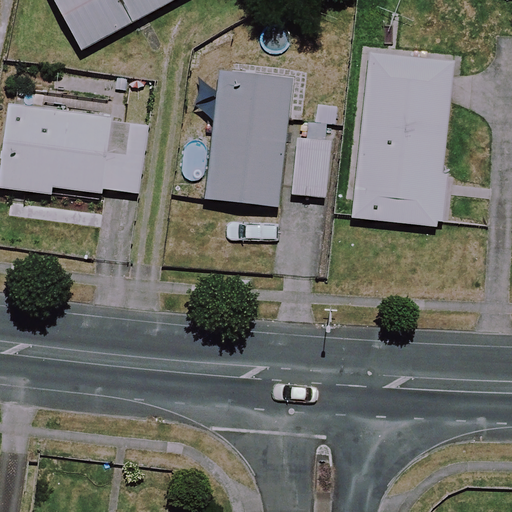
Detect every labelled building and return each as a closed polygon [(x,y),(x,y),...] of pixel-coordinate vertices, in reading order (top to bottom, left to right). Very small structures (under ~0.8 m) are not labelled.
[(180,0),(47,0),(85,60),(180,0)] [(448,63),(364,57),(352,221),(436,228),(448,63)] [(285,81),(209,77),(201,203),(277,208),(285,81)] [(145,124),(8,112),(0,192),(50,196),(51,190),(138,198),(145,124)] [(329,145),(296,141),(290,197),(324,200),(329,145)]
